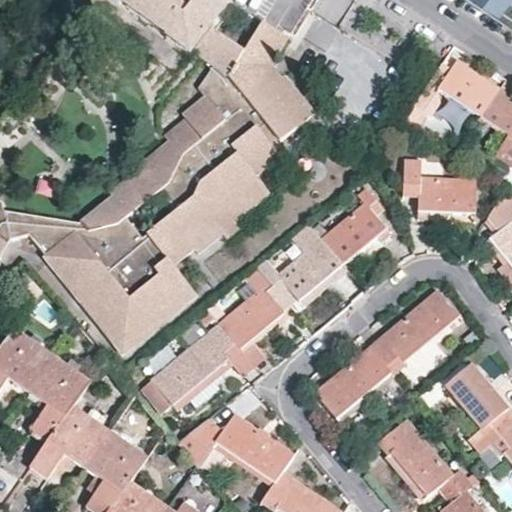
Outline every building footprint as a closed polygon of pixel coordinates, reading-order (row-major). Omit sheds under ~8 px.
[(244,53),(211,29),(231,1),(228,0),(116,0),(118,1),(119,0),(121,0),(168,34),(167,37),(191,54),(193,51),(216,67),(198,90),(206,100),(185,117),(189,122),(193,127),(171,145),(135,173),(137,178),(113,196),(115,200),(81,226),(44,222),(4,218),(3,208),(0,208),(0,257),(11,241),(27,238),(87,311),(92,308),(101,319),(97,323),(122,353),(179,299),(189,289),(170,265),(165,259),(172,253),(183,256),(191,249),(195,254),(219,235),(233,225),(228,219),(264,190),(253,176),(278,157),(275,154),(269,147),(277,141),(304,119),(274,82),(269,86),(263,79),(269,71),(289,44),(264,26),(244,53)] [(511,0),(486,0),(511,16),(511,0)] [(438,90),(482,118),(499,90),(474,75),(456,63),(438,90)] [(274,82),(304,119),(308,115),(294,95),(280,77),(277,79),(269,71),(263,79),(269,86),(274,82)] [(511,98),(499,90),(482,118),(509,135),(509,141),(511,142),(511,98)] [(414,107),(405,121),(416,128),(426,114),(414,107)] [(189,122),(167,139),(171,145),(193,127),(189,122)] [(476,213),(477,182),(422,179),(423,164),(405,164),(406,194),(419,195),(419,211),(439,212),(476,213)] [(487,220),(500,236),(511,225),(511,194),(505,189),(499,200),(489,217),(487,220)] [(228,219),(233,225),(268,196),(264,190),(228,219)] [(321,241),(343,266),(375,240),(387,230),(373,213),(369,208),(377,201),(369,190),(360,197),(365,204),(364,206),(321,241)] [(381,205),(377,201),(369,208),(373,213),(381,205)] [(305,255),(321,241),(307,224),(290,238),(305,255)] [(233,225),(219,235),(223,241),(237,230),(233,225)] [(511,225),(500,236),(491,242),(500,253),(508,263),(497,273),(511,291),(511,225)] [(325,281),(343,266),(321,241),(305,255),(279,276),(273,268),(264,276),(275,288),(284,280),(288,285),(301,302),(316,289),(325,281)] [(165,259),(170,265),(183,256),(172,253),(165,259)] [(338,284),(353,302),(364,293),(349,275),(338,284)] [(267,294),(275,288),(264,276),(257,282),(262,289),(220,325),(241,350),(253,340),(275,322),(283,315),(271,300),(267,294)] [(275,288),(279,293),(288,285),(284,280),(275,288)] [(271,300),(279,293),(275,288),(267,294),(271,300)] [(189,289),(179,299),(184,305),(195,296),(189,289)] [(316,289),(301,302),(310,313),(326,301),(316,289)] [(370,349),(390,374),(458,316),(438,292),(403,322),(370,349)] [(92,308),(87,311),(97,323),(101,319),(92,308)] [(230,359),(241,350),(220,325),(153,381),(174,406),(230,359)] [(0,393),(9,382),(26,394),(52,357),(14,330),(0,350),(0,393)] [(253,365),(258,369),(269,360),(253,340),(241,350),(253,365)] [(336,420),(390,374),(370,349),(340,374),(315,395),(336,420)] [(253,365),(241,350),(230,359),(234,364),(246,379),(258,369),(253,365)] [(90,384),(52,357),(26,394),(44,407),(27,430),(47,445),(74,407),(90,384)] [(234,364),(230,359),(174,406),(178,411),(226,371),(234,364)] [(493,442),(511,426),(511,414),(487,384),(472,367),(447,388),(493,442)] [(111,434),(74,407),(47,445),(31,467),(49,480),(65,457),(85,471),(111,434)] [(383,426),(394,416),(386,408),(376,416),(383,426)] [(223,432),(207,420),(178,444),(198,469),(199,470),(217,445),(275,484),(282,474),(293,457),(257,433),(233,417),(223,432)] [(441,485),(447,479),(451,476),(406,421),(381,442),(399,463),(427,497),(441,485)] [(511,426),(493,442),(511,465),(511,426)] [(147,460),(111,434),(85,471),(104,484),(86,508),(92,511),(110,511),(131,483),(147,460)] [(454,487),(465,478),(459,471),(451,476),(447,479),(454,487)] [(337,511),(311,493),(282,474),(275,484),(263,501),(279,511),(337,511)] [(472,486),(465,478),(454,487),(461,496),(455,501),(441,511),(480,511),(465,492),(472,486)] [(448,492),(454,487),(447,479),(441,485),(448,492)] [(167,511),(169,510),(131,483),(110,511),(167,511)] [(461,496),(454,487),(448,492),(455,501),(461,496)]
